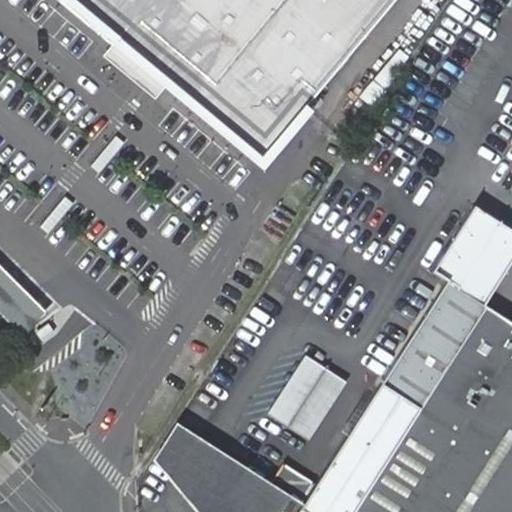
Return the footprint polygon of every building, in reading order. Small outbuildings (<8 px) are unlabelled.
[(59,0),(113,45),(110,49),(162,92),(166,87),(264,168),(313,109),(307,105),(261,161),(66,0),(59,0)] [(67,0),(164,80),(261,161),(307,105),(391,0),(67,0)] [(511,511),(511,326),(483,308),(511,262),(511,235),(472,210),(431,274),(445,283),(391,367),(298,505),(206,446),(172,423),(149,459),(177,492),(193,511),(511,511)] [(0,316),(22,339),(47,316),(0,267),(0,316)] [(308,441),(346,382),(304,356),(266,415),(308,441)]
